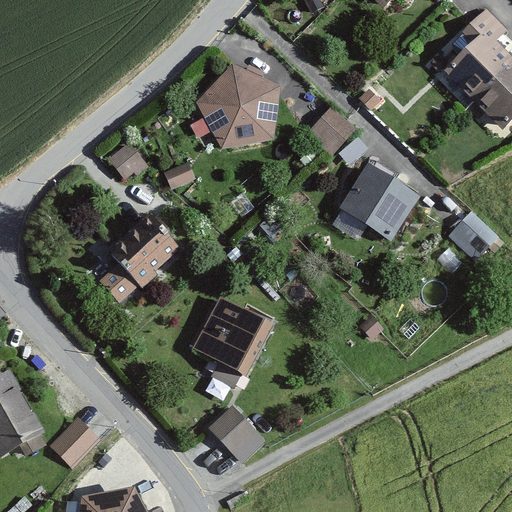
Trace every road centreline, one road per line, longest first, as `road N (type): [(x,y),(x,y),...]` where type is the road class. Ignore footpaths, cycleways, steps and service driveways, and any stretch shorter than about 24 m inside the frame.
road 1 (residential): [(0,238),(21,190),(228,0)]
road 2 (residential): [(197,511),(166,460),(29,314),(0,260)]
